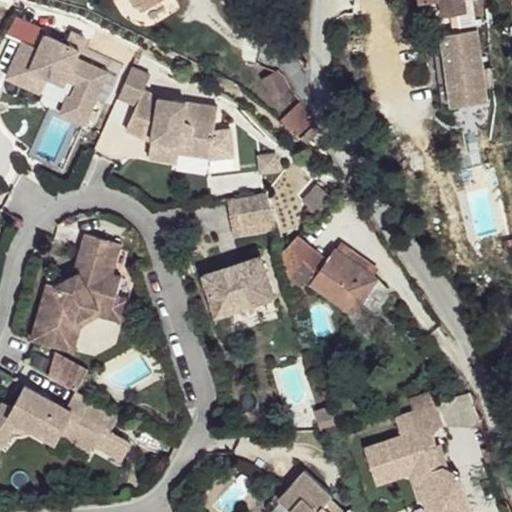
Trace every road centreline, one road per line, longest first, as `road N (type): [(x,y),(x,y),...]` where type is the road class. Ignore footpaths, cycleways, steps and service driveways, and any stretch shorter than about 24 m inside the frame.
road 1 (residential): [(0,334),(20,300),(51,198),(117,189),(174,219),(208,419),(173,497),(68,511)]
road 2 (residential): [(317,46),(476,350),(511,506)]
